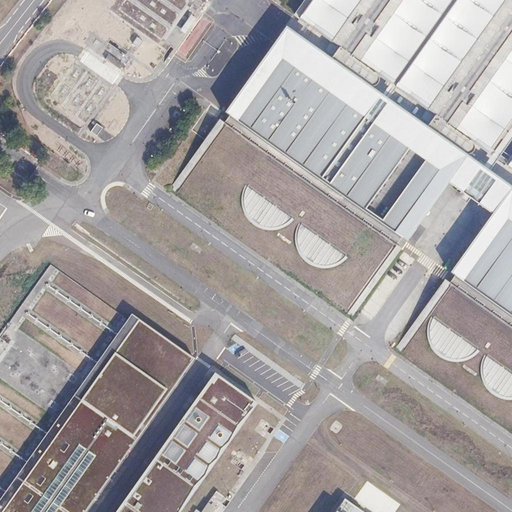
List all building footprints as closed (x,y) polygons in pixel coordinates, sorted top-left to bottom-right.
[(482,161),(511,118),(511,0),(304,0),(288,24),(335,57),(374,84),(431,125),(470,152),(482,161)] [(441,192),(463,161),(424,134),(367,94),(328,66),(281,33),(170,191),(352,319),(441,192)] [(108,55),(105,59),(120,70),(123,65),(108,55)] [(374,84),(335,57),(328,66),(367,94),(370,93),(373,90),(374,87),(374,84)] [(470,152),(431,125),(424,134),(463,161),(466,161),(468,159),(470,156),(470,152)] [(511,149),(496,171),(511,182),(511,149)] [(507,193),(463,161),(441,192),(485,223),(507,193)] [(511,431),(511,196),(507,193),(485,223),(395,349),(511,431)] [(138,319),(0,511),(85,511),(194,358),(138,319)] [(212,377),(116,511),(178,511),(194,487),(205,476),(209,466),(217,459),(221,449),(229,443),(237,426),(254,407),(212,377)] [(364,511),(342,497),(331,511),(364,511)]
